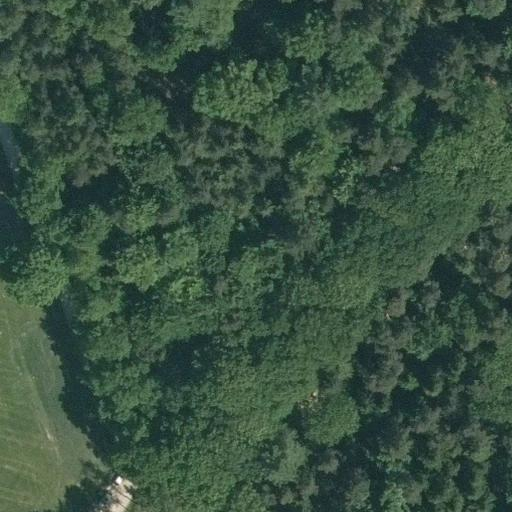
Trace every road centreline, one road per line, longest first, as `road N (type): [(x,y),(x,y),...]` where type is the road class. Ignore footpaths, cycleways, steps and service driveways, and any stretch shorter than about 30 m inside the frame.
road 1 (track): [(511,91),(133,469)]
road 2 (unclassified): [(113,511),(133,469),(0,108)]
